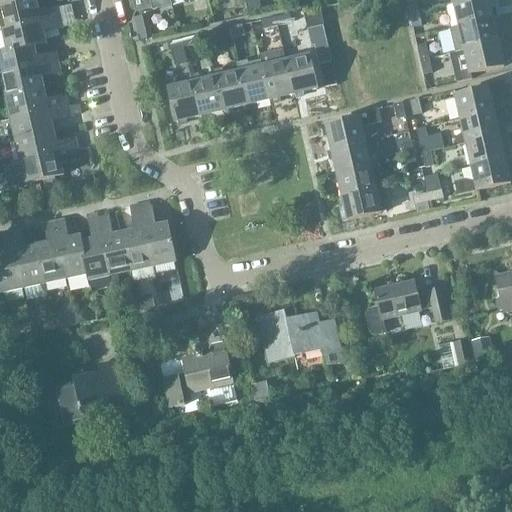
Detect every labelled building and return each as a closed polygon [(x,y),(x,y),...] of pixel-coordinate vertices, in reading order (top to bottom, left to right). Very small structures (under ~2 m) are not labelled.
[(0,0),(0,10),(36,2),(43,0),(0,0)] [(36,2),(0,10),(0,19),(3,33),(60,19),(58,9),(46,12),(43,0),(36,2)] [(131,0),(135,13),(152,8),(153,11),(172,7),(169,0),(131,0)] [(407,0),(410,15),(419,13),(415,0),(407,0)] [(460,28),(493,20),(492,19),(495,18),(493,10),(491,10),(488,0),(473,0),(454,4),(460,28)] [(58,9),(60,19),(74,16),(71,6),(58,9)] [(304,14),(308,29),(324,26),(320,11),(304,14)] [(419,13),(410,15),(413,28),(421,26),(419,13)] [(289,15),(276,18),(278,26),(291,23),(289,15)] [(76,26),(74,16),(60,19),(63,29),(76,26)] [(148,18),(135,21),(137,28),(150,25),(148,18)] [(278,26),(276,18),(261,21),(263,29),(278,26)] [(60,19),(3,33),(8,52),(8,54),(35,48),(47,45),(44,33),(63,29),(60,19)] [(496,34),(493,20),(460,28),(451,30),(456,53),(465,51),(465,52),(498,44),(498,42),(500,41),(498,33),(496,34)] [(229,29),(231,37),(245,34),(243,25),(229,29)] [(217,41),(231,37),(229,29),(214,32),(217,41)] [(325,31),(309,35),(312,47),(315,47),(328,44),(325,31)] [(182,39),(184,48),(198,45),(196,36),(182,39)] [(170,52),(184,48),(182,39),(168,43),(170,52)] [(498,44),(465,52),(471,76),(503,68),(503,66),(505,66),(503,57),(501,57),(498,44)] [(429,60),(426,45),(417,47),(421,62),(429,60)] [(8,52),(0,54),(0,72),(1,78),(58,65),(56,55),(37,59),(35,48),(8,54),(8,52)] [(283,49),(260,54),(262,62),(263,68),(262,68),(270,102),(273,101),(273,104),(281,102),(281,99),(295,96),(286,62),(287,62),(283,49)] [(287,62),(286,62),(295,96),(296,96),(297,98),(304,96),(303,94),(318,91),(310,57),(287,62)] [(429,60),(421,62),(424,75),(433,74),(429,60)] [(249,62),(237,65),(239,73),(247,107),(249,107),(250,109),(258,107),(258,105),(270,102),(262,68),(263,68),(262,62),(249,65),(249,62)] [(58,65),(1,78),(6,99),(45,90),(43,79),(61,75),(58,65)] [(222,70),(213,72),(215,79),(223,113),(225,112),(226,115),(234,113),(234,111),(247,107),(239,73),(224,77),(222,70)] [(198,75),(190,77),(192,84),(199,118),(203,117),(203,120),(211,118),(211,115),(223,113),(215,79),(200,82),(198,75)] [(175,80),(167,81),(169,90),(168,90),(176,124),(180,123),(181,125),(188,123),(188,121),(199,118),(192,84),(177,88),(175,80)] [(455,97),(461,121),(495,113),(495,112),(495,111),(497,111),(495,103),(493,103),(489,89),(455,97)] [(45,90),(6,99),(11,121),(68,107),(66,98),(48,102),(45,90)] [(410,102),(414,116),(422,114),(419,100),(410,102)] [(394,106),(397,120),(406,118),(402,104),(394,106)] [(68,107),(11,121),(16,142),(55,133),(52,121),(71,117),(68,107)] [(326,129),(325,129),(327,138),(328,137),(331,151),(365,143),(362,128),(381,123),(378,110),(359,114),(360,119),(326,127),(326,129)] [(461,121),(464,133),(458,137),(456,138),(458,146),(466,144),(501,136),(500,134),(502,134),(500,126),(502,124),(500,113),(497,112),(495,112),(495,113),(461,121)] [(55,133),(16,142),(21,164),(78,150),(76,140),(58,145),(55,133)] [(466,144),(472,168),(506,160),(505,158),(507,157),(505,150),(504,150),(501,136),(466,144)] [(419,140),(422,154),(430,153),(427,138),(419,140)] [(403,144),(406,158),(415,156),(411,142),(403,144)] [(332,153),(330,154),(332,161),(334,161),(337,174),(371,166),(365,143),(331,151),(332,153)] [(21,164),(5,168),(10,189),(65,177),(63,165),(81,160),(78,150),(21,164)] [(433,166),(430,153),(422,154),(425,168),(433,166)] [(415,156),(406,158),(410,172),(418,170),(415,156)] [(475,182),(464,181),(455,183),(457,196),(511,184),(511,182),(511,181),(511,179),(510,172),(509,173),(506,160),(472,168),(475,182)] [(337,176),(336,177),(337,184),(339,184),(342,198),(377,190),(371,166),(337,174),(337,176)] [(343,200),(341,200),(346,221),(348,221),(348,222),(382,214),(382,213),(393,210),(388,188),(377,190),(342,198),(343,200)] [(427,194),(429,202),(444,199),(442,191),(427,194)] [(415,205),(429,202),(427,194),(414,197),(415,205)] [(151,203),(141,205),(155,269),(177,265),(168,225),(157,228),(151,203)] [(137,232),(125,234),(133,274),(155,269),(141,205),(132,207),(137,232)] [(93,241),(82,243),(89,277),(88,277),(89,283),(111,279),(98,220),(97,214),(88,216),(93,241)] [(98,220),(111,279),(133,274),(125,234),(112,237),(108,218),(98,220)] [(65,222),(55,224),(67,282),(88,277),(89,277),(82,243),(81,237),(69,240),(65,222)] [(49,244),(37,246),(46,286),(67,282),(55,224),(45,226),(49,244)] [(22,231),(12,233),(25,291),(46,286),(37,246),(26,249),(22,231)] [(25,291),(12,233),(3,235),(6,253),(0,254),(0,284),(2,295),(25,291)] [(511,275),(497,279),(505,312),(511,310),(511,275)] [(385,333),(383,322),(421,313),(433,310),(436,324),(449,321),(442,290),(429,293),(429,294),(417,297),(414,284),(375,293),(379,309),(369,311),(367,315),(371,334),(375,336),(385,333)] [(271,365),(296,359),(296,358),(324,352),(328,368),(344,364),(334,322),(319,325),(317,315),(298,320),(296,310),(260,319),(271,365)] [(31,325),(22,327),(25,340),(33,338),(31,325)] [(191,404),(190,396),(235,385),(224,339),(210,342),(212,354),(204,356),(204,354),(197,356),(197,357),(181,361),(185,374),(163,378),(169,408),(191,404)] [(476,364),(470,340),(451,344),(456,369),(476,364)] [(99,368),(100,375),(75,381),(77,388),(58,393),(65,424),(85,420),(83,412),(109,406),(110,410),(124,407),(114,364),(99,368)] [(256,401),(257,405),(270,402),(269,398),(270,398),(267,382),(252,385),(256,401)]
